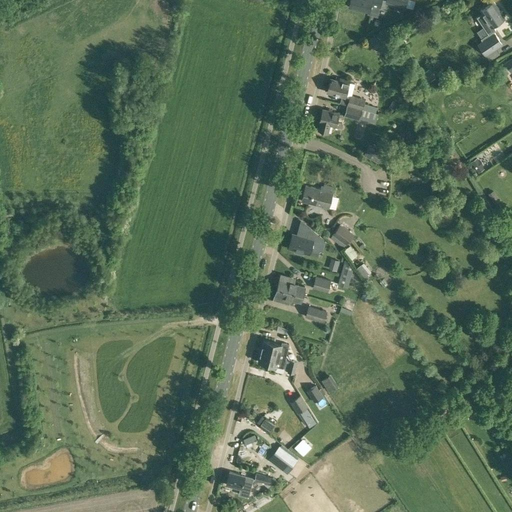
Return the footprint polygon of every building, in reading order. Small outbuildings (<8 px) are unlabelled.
[(349,6),(369,11),(371,4),(380,6),(381,0),(348,0),(347,4),(349,5),(349,6)] [(493,25),(505,17),(494,1),(480,11),(481,13),(476,17),(483,26),(488,34),(481,39),(482,40),(477,43),(486,55),(489,61),(499,54),(496,48),(503,43),(494,31),(493,32),(493,31),(496,29),(493,25)] [(378,43),(374,37),(369,40),(373,46),(378,43)] [(425,84),(435,78),(429,69),(423,73),(419,76),(425,84)] [(347,105),(362,110),(365,100),(349,95),(349,97),(346,96),(349,82),(343,80),(342,82),(331,79),(327,92),(342,96),(340,103),(347,105)] [(360,119),(362,110),(347,105),(344,115),(360,119)] [(320,122),(318,130),(328,133),(330,125),(336,126),(339,113),(323,109),(320,122)] [(385,155),(375,149),(369,158),(380,164),(385,155)] [(476,157),(470,162),(477,172),(484,168),(482,165),(483,164),(480,159),(478,160),(476,157)] [(329,208),(334,187),(324,185),(323,190),(305,185),(301,201),(329,208)] [(506,209),(493,190),(488,193),(500,213),(506,209)] [(331,234),(345,245),(353,234),(339,223),(331,234)] [(306,238),(292,234),(289,248),(295,250),(295,252),(303,254),(303,252),(309,253),(311,247),(323,251),(325,241),(309,228),(306,238)] [(350,246),(344,250),(351,259),(357,255),(350,246)] [(335,259),(330,269),(334,270),(339,261),(335,259)] [(352,270),(353,269),(346,259),(345,260),(340,278),(346,280),(349,271),(352,272),(352,270)] [(277,288),(302,295),(305,287),(294,284),(296,279),(281,275),(277,288)] [(310,287),(314,288),(327,291),(330,280),(314,275),(310,287)] [(300,302),(302,295),(277,288),(274,299),(289,303),(291,299),(300,302)] [(326,311),(309,306),(307,305),(303,316),(323,322),(326,311)] [(261,350),(286,356),(289,344),(282,342),(281,345),(264,340),(261,350)] [(286,356),(261,350),(258,361),(268,363),(268,365),(274,367),(275,365),(285,367),(287,359),(285,359),(286,356)] [(294,374),(297,362),(290,360),(288,372),(294,374)] [(297,377),(301,383),(307,379),(303,373),(297,377)] [(320,380),(328,392),(337,386),(329,374),(320,380)] [(315,401),(323,396),(316,385),(307,391),(315,401)] [(251,393),(246,409),(270,415),(274,399),(251,393)] [(291,401),(298,412),(307,427),(315,422),(305,408),(308,406),(301,395),(291,401)] [(470,419),(475,415),(471,409),(466,412),(470,419)] [(291,438),(282,431),(277,438),(286,445),(291,438)] [(254,434),(243,439),(245,444),(256,440),(254,434)] [(297,439),(294,444),(304,450),(307,445),(297,439)] [(294,458),(279,447),(270,458),(286,470),(294,458)] [(247,490),(251,478),(245,476),(230,472),(226,485),(241,489),(241,488),(247,490)] [(254,481),(263,483),(265,476),(256,474),(254,481)]
